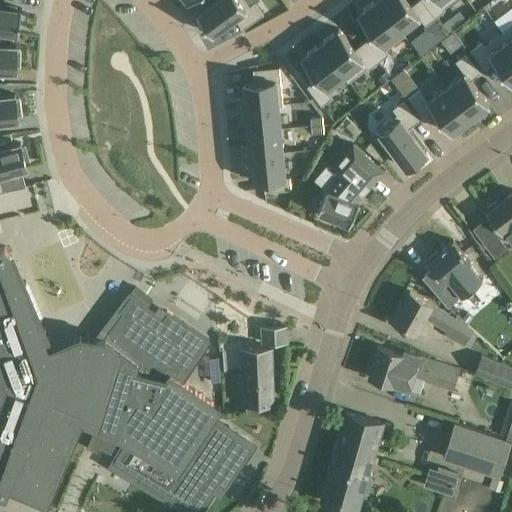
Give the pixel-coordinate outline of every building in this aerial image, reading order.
[(245,0),(215,0),(197,14),(212,34),(235,18),(242,28),(263,13),(254,1),(249,5),(245,0)] [(377,0),(375,0),(357,14),(373,34),(364,41),(379,60),(388,53),(385,49),(405,34),(402,31),(377,0)] [(406,0),(377,0),(402,31),(419,17),(425,25),(436,16),(422,0),(417,0),(411,5),(406,0)] [(422,0),(436,16),(445,9),(443,8),(452,0),(422,0)] [(0,31),(18,34),(22,9),(0,5),(0,31)] [(511,24),(502,31),(511,44),(511,24)] [(338,28),(320,43),(349,80),(366,67),(368,69),(379,60),(364,41),(354,49),(338,28)] [(476,45),(470,49),(485,68),(494,61),(511,84),(511,44),(502,31),(479,49),(476,45)] [(0,70),(15,71),(16,65),(19,65),(19,51),(16,51),(16,45),(1,45),(1,42),(0,41),(0,70)] [(310,70),(300,77),(322,105),(332,97),(326,89),(343,76),(348,81),(349,80),(320,43),(301,57),(310,70)] [(464,72),(446,86),(470,118),(489,104),(470,79),(480,72),(465,53),(455,60),(464,72)] [(244,95),(237,96),(238,108),(267,105),(283,104),(279,67),(253,69),(254,81),(243,83),(244,95)] [(387,71),(377,78),(381,84),(391,77),(387,71)] [(418,89),(408,96),(422,115),(432,108),(451,133),(470,118),(446,86),(427,100),(418,89)] [(0,121),(18,119),(17,114),(20,114),(19,99),(15,99),(15,94),(0,95),(0,121)] [(397,114),(377,129),(388,143),(385,145),(394,157),(396,155),(406,167),(410,164),(412,167),(424,158),(422,155),(426,152),(408,128),(418,120),(403,100),(392,108),(397,114)] [(267,105),(238,108),(240,120),(247,120),(248,131),(280,128),(278,105),(283,105),(283,104),(267,105)] [(322,116),(310,117),(311,125),(323,124),(322,116)] [(323,124),(311,125),(312,134),(324,132),(323,124)] [(249,143),(242,144),(243,156),(282,152),(280,128),(248,131),(249,143)] [(0,191),(4,191),(0,176),(0,174),(27,167),(25,162),(29,161),(25,147),(22,148),(20,143),(5,147),(5,143),(0,144),(0,191)] [(361,194),(383,170),(353,143),(331,168),(338,174),(340,175),(328,188),(326,187),(317,210),(318,210),(317,213),(333,220),(334,217),(349,223),(358,201),(356,200),(361,195),(361,194)] [(282,152),(243,156),(244,168),(251,167),(253,180),(264,179),(265,191),(291,189),(290,176),(285,177),(282,152)] [(486,212),(498,228),(502,233),(511,245),(511,243),(511,192),(497,204),(495,201),(487,207),(489,210),(486,212)] [(434,268),(423,278),(449,306),(462,296),(463,297),(483,280),(469,263),(471,262),(453,241),(439,253),(437,252),(429,259),(431,260),(428,262),(434,268)] [(0,492),(0,493),(5,494),(8,487),(43,502),(44,501),(44,500),(43,500),(54,472),(59,474),(59,473),(58,472),(72,438),(74,439),(74,437),(70,435),(76,419),(94,426),(87,444),(98,449),(99,446),(116,453),(111,462),(112,463),(113,462),(138,477),(136,481),(137,482),(138,481),(170,500),(169,501),(170,502),(173,498),(196,511),(200,511),(214,489),(218,483),(226,487),(230,481),(231,479),(253,447),(252,446),(251,447),(226,431),(229,426),(228,426),(228,425),(227,427),(213,417),(220,406),(219,405),(218,406),(177,378),(193,354),(198,357),(199,356),(197,355),(207,340),(208,341),(209,340),(167,311),(162,317),(147,306),(152,299),(135,287),(130,294),(129,293),(128,294),(129,295),(119,309),(117,308),(116,310),(121,313),(103,336),(102,335),(101,337),(88,335),(75,336),(73,337),(65,340),(48,347),(43,337),(37,322),(36,320),(41,318),(40,316),(39,317),(30,296),(25,283),(26,283),(25,281),(21,283),(6,248),(5,247),(3,248),(0,248),(0,492)] [(446,333),(467,344),(474,331),(470,328),(471,327),(456,314),(455,317),(432,303),(409,290),(392,321),(414,334),(425,315),(448,328),(446,333)] [(288,342),(287,326),(261,326),(262,342),(288,342)] [(451,390),(457,371),(419,357),(417,362),(403,357),(404,356),(378,346),(366,375),(408,391),(411,384),(412,384),(414,379),(451,390)] [(273,403),(271,347),(242,348),(242,350),(243,383),(244,404),(273,403)] [(511,387),(511,365),(481,354),(474,372),(511,387)] [(499,434),(511,438),(511,400),(499,434)] [(346,411),(320,500),(357,511),(363,492),(363,490),(368,492),(372,477),(368,475),(383,422),(365,417),(346,411)] [(500,472),(511,438),(499,434),(454,419),(443,454),(500,472)] [(442,491),(452,494),(458,476),(448,473),(442,491)]
